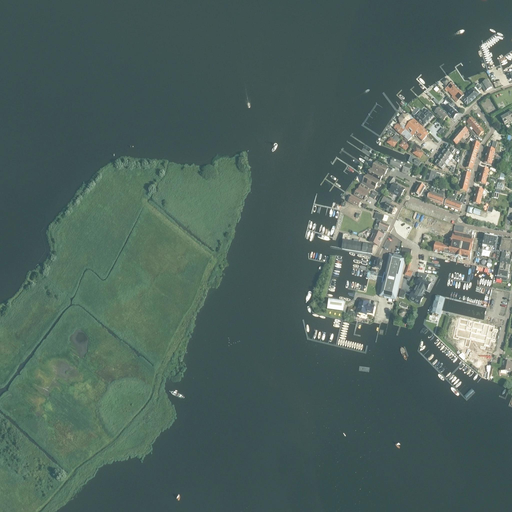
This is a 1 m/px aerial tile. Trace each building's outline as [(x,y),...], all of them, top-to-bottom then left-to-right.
[(453,97),(452,97),(456,103),(464,96),(451,81),(450,82),(447,79),(443,82),(445,85),(443,86),(446,89),(444,90),(447,93),(448,92),(453,97)] [(480,87),(481,86),(485,92),(486,91),(492,88),(491,86),(492,86),(491,84),(490,85),(487,80),(480,85),(481,85),(480,86),(479,85),(477,86),(475,83),(473,84),(476,87),(478,90),(481,88),(480,87)] [(481,94),(476,87),(474,89),(462,100),(468,106),(480,95),(481,94)] [(453,119),(458,114),(451,108),(455,105),(448,98),(446,100),(449,104),(443,110),(453,119)] [(443,122),(448,117),(439,109),(435,113),(438,116),(437,116),(443,122)] [(419,110),(414,115),(416,117),(415,118),(423,127),(433,116),(427,111),(424,114),(421,111),(420,112),(419,110)] [(394,129),(401,135),(408,141),(410,139),(413,136),(413,137),(415,134),(422,141),(428,135),(429,134),(408,114),(403,115),(399,120),(401,124),(399,126),(398,125),(394,129)] [(508,125),(511,123),(506,115),(501,118),(505,125),(508,124),(508,125)] [(467,122),(473,129),(478,125),(472,118),(467,122)] [(484,132),(478,125),(473,129),(479,136),(484,132)] [(463,127),(457,134),(466,142),(468,139),(464,136),(468,131),(463,127)] [(465,147),(468,143),(466,142),(457,134),(451,141),(456,145),(459,141),(463,145),(463,146),(465,147)] [(395,148),(400,139),(397,136),(395,135),(392,139),(391,138),(388,143),(390,144),(389,145),(391,147),(392,146),(395,148)] [(409,146),(402,141),(399,145),(406,150),(407,147),(408,148),(409,146)] [(480,144),(473,142),(471,150),(477,152),(480,144)] [(486,157),(489,158),(490,155),(494,156),(497,143),(493,142),(491,149),(488,149),(486,157)] [(456,151),(449,145),(445,150),(452,155),(453,156),(456,151)] [(413,154),(420,159),(423,154),(417,149),(416,149),(413,147),(412,149),(415,151),(413,154)] [(445,150),(441,154),(448,160),(452,155),(445,150)] [(471,150),(468,159),(474,161),(477,152),(471,150)] [(438,159),(438,160),(445,164),(448,160),(441,154),(438,159)] [(494,156),(490,155),(489,158),(486,157),(485,163),(492,165),(494,156)] [(416,166),(418,167),(421,163),(416,160),(413,157),(410,161),(414,164),(415,165),(415,166),(416,166)] [(404,170),(402,172),(405,174),(408,166),(405,165),(405,164),(397,161),(392,159),(390,164),(404,170)] [(466,168),(472,170),(474,161),(468,159),(466,168)] [(446,164),(445,164),(438,160),(435,165),(442,170),(446,164)] [(371,169),(384,176),(387,171),(388,169),(386,168),(377,163),(376,162),(375,165),(372,169),(371,169)] [(367,176),(379,183),(382,178),(383,176),(384,176),(371,169),(370,172),(367,176)] [(482,169),(481,175),(484,176),(483,179),(487,179),(489,171),(482,169)] [(424,180),(434,183),(437,173),(428,171),(427,177),(425,177),(424,180)] [(464,173),(462,182),(468,183),(471,174),(464,173)] [(483,179),(484,176),(481,175),(478,184),(485,185),(487,179),(483,179)] [(365,179),(362,183),(375,190),(377,185),(379,183),(367,176),(366,176),(365,179)] [(460,190),(466,192),(468,183),(462,182),(460,190)] [(425,187),(419,183),(416,188),(426,194),(428,192),(426,191),(424,189),(425,187)] [(390,191),(401,197),(405,190),(394,184),(390,191)] [(358,190),(357,189),(368,196),(371,190),(361,185),(358,190)] [(427,200),(432,201),(435,194),(433,193),(434,189),(435,190),(436,187),(432,186),(431,188),(427,200)] [(425,196),(426,194),(416,188),(413,193),(420,196),(421,194),(425,196)] [(368,196),(357,189),(354,195),(364,200),(367,195),(368,196)] [(477,189),(475,195),(479,196),(478,199),(482,200),(484,191),(477,189)] [(432,201),(437,203),(442,192),(439,191),(438,193),(438,195),(435,194),(432,201)] [(450,208),(455,210),(457,202),(455,202),(455,200),(456,197),(457,194),(458,192),(456,191),(455,195),(454,195),(450,208)] [(445,206),(450,208),(454,195),(452,194),(450,200),(447,199),(445,206)] [(478,199),(479,196),(475,195),(473,204),(480,206),(482,200),(478,199)] [(359,206),(361,202),(351,196),(348,201),(355,205),(356,205),(359,206)] [(390,204),(392,201),(384,197),(381,203),(386,206),(384,209),(392,214),(396,207),(390,204)] [(464,200),(461,199),(461,201),(460,203),(457,202),(455,210),(460,211),(464,200)] [(376,212),(375,218),(383,220),(384,215),(376,212)] [(383,230),(383,231),(384,232),(385,231),(387,232),(390,226),(383,223),(378,221),(374,230),(378,231),(379,229),(383,230)] [(375,231),(369,242),(375,244),(379,246),(379,245),(383,238),(384,235),(381,234),(375,231)] [(451,246),(444,245),(442,254),(458,258),(470,260),(472,251),(476,252),(479,239),(474,239),(470,238),(466,237),(466,235),(463,234),(457,233),(454,232),(453,234),(451,246)] [(479,239),(476,252),(475,257),(481,258),(482,250),(497,253),(496,257),(498,258),(499,254),(500,252),(502,252),(500,261),(511,263),(511,261),(505,259),(508,240),(484,236),(483,240),(479,239)] [(342,249),(347,250),(372,254),(373,247),(373,245),(368,244),(359,243),(359,241),(354,240),(354,242),(344,240),(343,241),(342,248),(342,249)] [(444,245),(436,243),(434,252),(442,254),(444,245)] [(401,256),(407,257),(410,257),(412,250),(409,250),(402,249),(401,256)] [(399,257),(389,255),(380,297),(396,300),(406,259),(399,257)] [(377,269),(381,270),(383,261),(376,259),(376,261),(374,261),(373,264),(375,265),(374,268),(372,268),(371,272),(376,273),(377,269)] [(509,272),(511,263),(500,261),(498,270),(509,272)] [(496,280),(507,282),(509,272),(498,270),(497,270),(495,276),(497,277),(496,280)] [(415,289),(424,293),(425,291),(425,290),(427,291),(431,284),(425,281),(428,275),(419,273),(418,277),(420,279),(417,285),(417,286),(415,289)] [(422,297),(424,293),(415,289),(414,292),(413,293),(408,292),(407,295),(412,296),(410,300),(411,300),(410,301),(414,303),(414,302),(420,305),(424,298),(422,297)] [(436,298),(432,313),(439,315),(443,300),(436,298)] [(346,303),(330,300),(328,310),(343,313),(346,303)] [(369,305),(369,303),(360,301),(358,312),(362,313),(362,314),(366,315),(367,312),(373,314),(375,306),(369,305)] [(475,307),(473,316),(483,318),(485,309),(475,307)] [(459,318),(457,328),(465,330),(468,320),(459,318)] [(470,332),(469,337),(484,341),(483,344),(488,345),(490,339),(491,339),(491,336),(491,335),(491,334),(492,334),(493,331),(492,331),(493,326),(473,321),(471,328),(481,330),(480,334),(470,332)] [(501,371),(511,373),(511,368),(511,363),(505,362),(504,367),(502,367),(501,371)]
